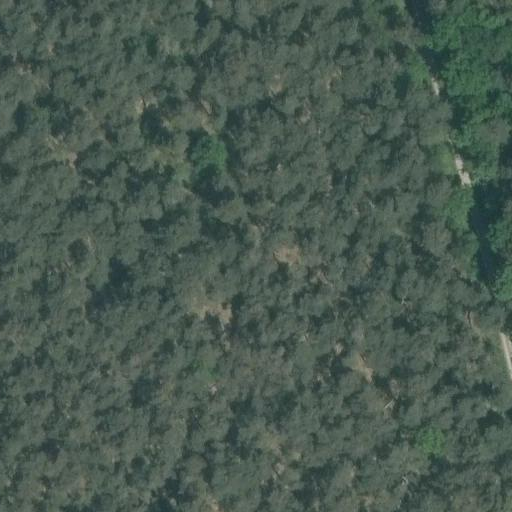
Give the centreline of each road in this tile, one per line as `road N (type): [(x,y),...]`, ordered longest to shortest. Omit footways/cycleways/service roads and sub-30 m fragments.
road 1 (track): [(474,223),(413,0)]
road 2 (track): [(511,379),(474,223)]
